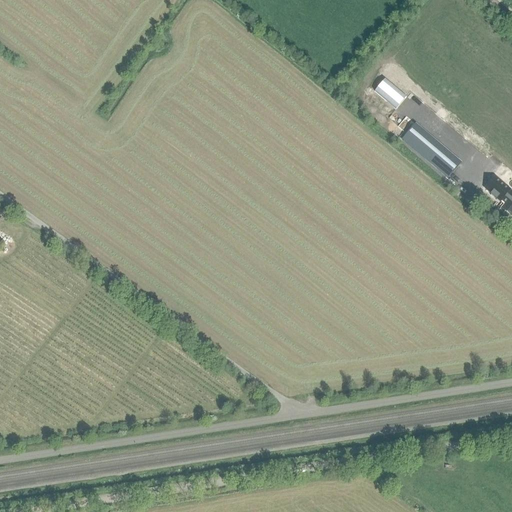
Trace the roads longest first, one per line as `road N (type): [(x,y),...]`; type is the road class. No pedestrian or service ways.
road 1 (unclassified): [(0,461),(511,382)]
road 2 (unclassified): [(24,511),(511,435)]
